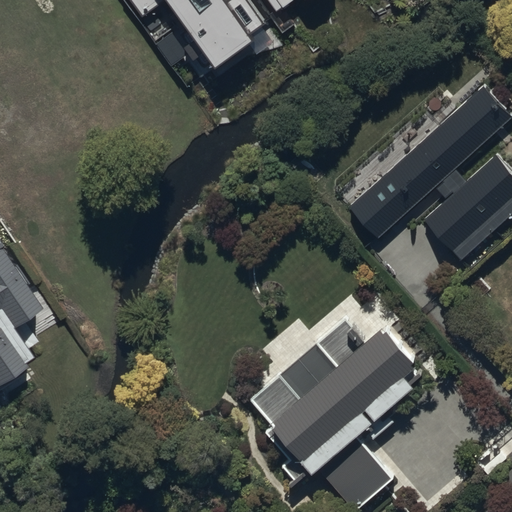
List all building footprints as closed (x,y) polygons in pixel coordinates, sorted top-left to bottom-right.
[(130,0),(143,17),(165,0),(215,67),(253,39),(250,34),(262,25),(243,0),(230,0),(227,3),(224,0),(130,0)] [(270,0),(277,9),(289,0),(270,0)] [(22,51),(0,67),(0,85),(12,103),(0,112),(0,193),(4,199),(8,196),(20,212),(46,192),(22,159),(40,146),(52,162),(85,138),(22,51)] [(511,114),(511,108),(482,77),(346,202),(376,234),(434,180),(446,193),(423,214),(460,254),(511,207),(511,170),(493,150),(466,175),(457,166),(511,114)] [(34,296),(0,247),(0,367),(19,355),(17,352),(26,346),(5,316),(34,296)] [(56,255),(43,267),(60,287),(73,276),(56,255)] [(353,504),(390,473),(354,429),(362,423),(372,435),(394,417),(383,404),(413,378),(404,367),(415,357),(382,318),(363,334),(347,314),(253,394),(275,419),(267,426),(289,453),(282,459),(293,473),(308,461),(313,466),(318,462),(353,504)]
